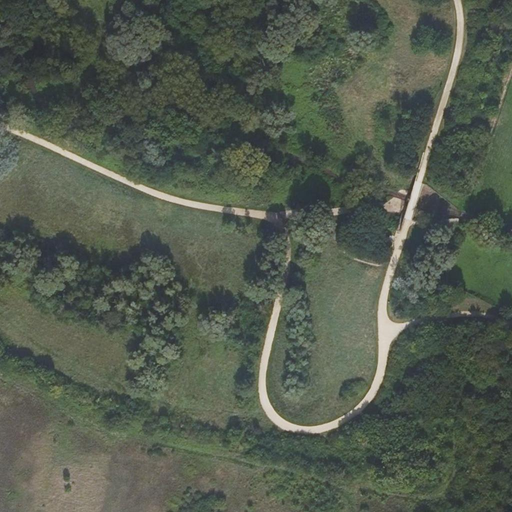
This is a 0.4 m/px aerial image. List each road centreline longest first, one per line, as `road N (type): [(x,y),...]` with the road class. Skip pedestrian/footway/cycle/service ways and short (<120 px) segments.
road 1 (track): [(511,322),(493,314),(434,316),(386,336),(371,397),(329,426),(299,429),(266,405),(262,376),(293,261),(286,227),(170,201),(0,130)]
road 2 (track): [(456,0),(460,39),(385,300),(386,336)]
road 3 (track): [(286,227),(342,203),(410,206)]
